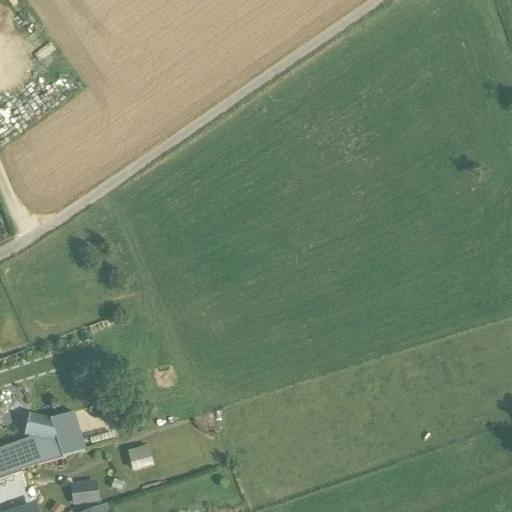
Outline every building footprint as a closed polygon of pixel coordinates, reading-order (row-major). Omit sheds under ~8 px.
[(73,413),(50,421),(62,460),(85,453),(73,413)] [(31,442),(0,452),(0,479),(62,460),(50,421),(30,417),(25,437),(30,438),(31,442)] [(149,447),(130,451),(134,469),(153,465),(149,447)] [(70,485),(73,506),(98,503),(95,482),(70,485)] [(34,511),(28,491),(0,500),(0,511),(34,511)]
